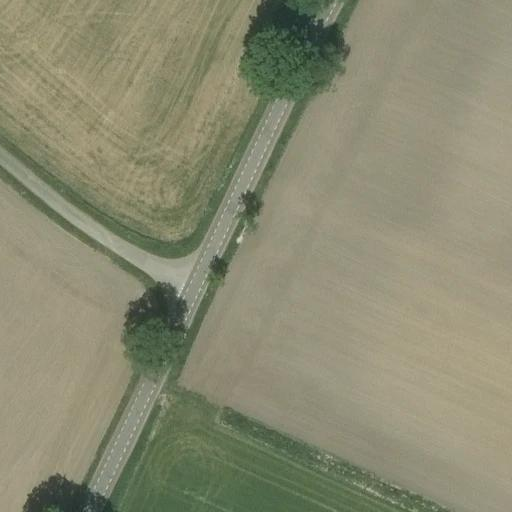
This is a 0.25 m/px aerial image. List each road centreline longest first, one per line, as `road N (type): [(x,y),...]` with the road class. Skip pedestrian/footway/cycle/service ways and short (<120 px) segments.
road 1 (tertiary): [(187,292),(327,0)]
road 2 (tertiary): [(90,511),(187,292)]
road 3 (unclassified): [(187,292),(0,149)]
